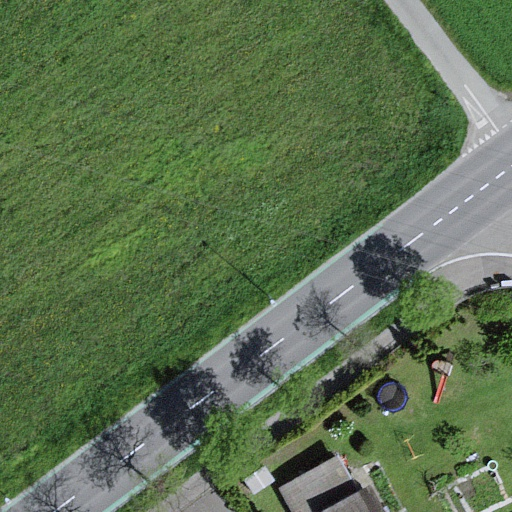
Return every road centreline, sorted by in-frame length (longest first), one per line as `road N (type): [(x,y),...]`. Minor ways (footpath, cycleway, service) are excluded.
road 1 (secondary): [(57,511),(511,164)]
road 2 (unclassified): [(511,145),(403,0)]
